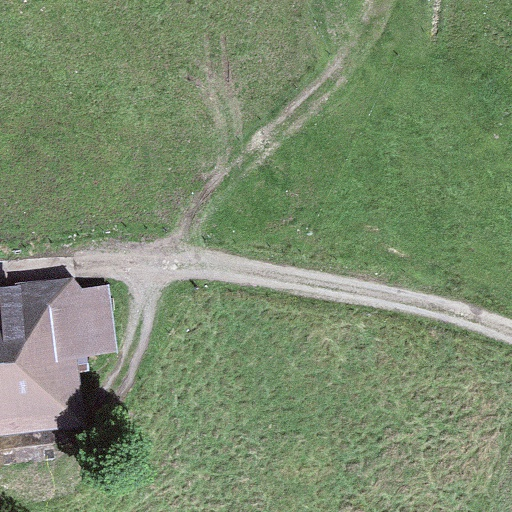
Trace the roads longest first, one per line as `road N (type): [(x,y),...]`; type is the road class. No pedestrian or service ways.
road 1 (track): [(511,330),(254,272),(167,260),(119,265)]
road 2 (track): [(167,260),(361,64),(394,0)]
